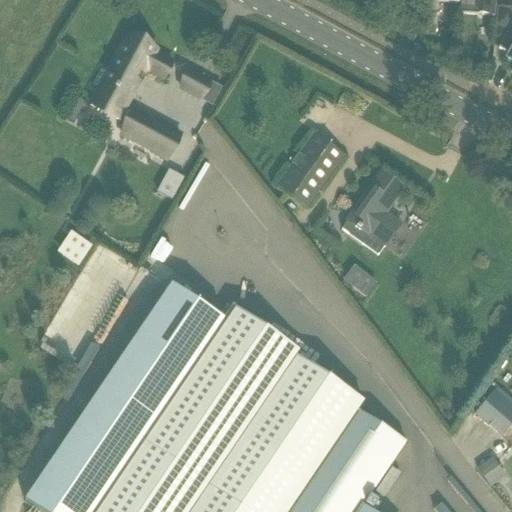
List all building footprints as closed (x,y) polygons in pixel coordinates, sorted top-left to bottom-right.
[(477,17),(496,18),(496,0),(461,0),(461,4),(460,17),(472,17),(472,16),(477,16),(477,17)] [(436,17),(436,3),(424,2),(424,16),(436,17)] [(511,22),(498,50),(509,56),(506,61),(511,64),(511,76),(511,77),(511,22)] [(423,28),(422,36),(434,37),(435,29),(423,28)] [(89,106),(105,115),(106,114),(105,113),(107,110),(119,116),(117,120),(116,119),(115,120),(118,122),(118,120),(126,124),(120,136),(167,161),(179,138),(133,112),(131,116),(123,112),(145,71),(163,80),(171,64),(154,55),(155,51),(127,36),(107,73),(100,69),(90,87),(98,91),(89,106)] [(188,76),(181,89),(207,104),(214,91),(188,76)] [(76,99),(64,122),(71,126),(83,103),(76,99)] [(342,157),(314,137),(278,186),(307,207),(342,157)] [(184,180),(169,172),(157,194),(172,202),(184,180)] [(381,173),(346,222),(340,230),(378,257),(400,225),(384,214),(403,188),(381,173)] [(81,267),(94,244),(72,231),(59,254),(81,267)] [(354,269),(344,283),(354,291),(364,278),(354,269)] [(93,511),(366,511),(362,509),(405,444),(357,412),(363,403),(295,358),(298,353),(232,308),(222,322),(93,511)] [(501,438),(511,425),(511,410),(492,394),(474,415),(501,438)] [(492,462),(477,473),(482,480),(497,469),(492,462)]
